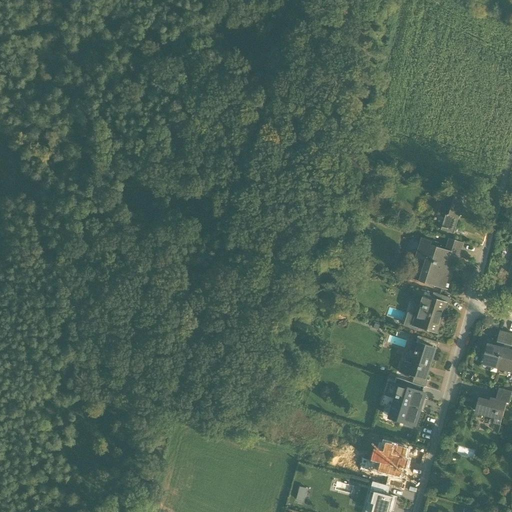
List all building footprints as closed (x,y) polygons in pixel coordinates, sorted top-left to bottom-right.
[(446,215),(459,219),(466,198),(446,191),(439,213),(446,215)] [(441,230),(454,234),(459,219),(446,215),(441,230)] [(416,257),(421,242),(431,245),(432,241),(422,238),(416,257)] [(454,254),(459,255),(463,243),(449,239),(445,250),(454,253),(454,254)] [(421,282),(443,289),(454,254),(454,253),(445,250),(431,245),(421,242),(416,257),(428,261),(421,282)] [(447,304),(449,304),(451,298),(434,293),(432,298),(447,303),(447,304)] [(423,307),(420,317),(417,327),(419,327),(438,333),(440,324),(439,324),(442,313),(444,314),(447,304),(447,303),(432,298),(420,294),(416,305),(423,307)] [(418,330),(419,327),(417,327),(420,317),(408,314),(405,326),(418,330)] [(497,342),(504,344),(507,333),(500,331),(497,342)] [(435,349),(437,349),(439,343),(418,336),(416,342),(419,343),(435,348),(435,349)] [(415,377),(426,380),(430,367),(429,366),(435,349),(435,348),(419,343),(413,364),(404,361),(400,373),(410,376),(410,375),(415,377)] [(483,362),(498,366),(503,348),(496,346),(487,344),(483,362)] [(511,350),(510,350),(503,348),(498,366),(511,369),(511,350)] [(426,387),(428,380),(426,380),(415,377),(413,383),(424,387),(426,387)] [(394,384),(422,393),(424,387),(413,383),(396,378),(394,384)] [(394,384),(391,393),(397,395),(392,409),(390,417),(412,425),(417,410),(419,410),(421,404),(419,404),(422,393),(394,384)] [(507,403),(509,404),(511,393),(511,392),(499,389),(496,399),(507,402),(507,403)] [(386,407),(392,409),(397,395),(391,393),(386,407)] [(476,410),(503,417),(507,403),(507,402),(496,399),(490,398),(490,401),(479,398),(476,410)] [(389,477),(401,481),(409,449),(387,443),(384,452),(376,450),(373,462),(381,464),(378,474),(389,477)] [(387,486),(390,487),(400,489),(403,481),(401,481),(389,477),(387,486)] [(373,482),(371,490),(388,494),(390,487),(387,486),(373,482)] [(308,489),(300,486),(296,500),(304,502),(308,489)] [(393,511),(397,497),(388,494),(371,490),(367,502),(374,504),(372,511),(391,511),(393,511)] [(372,511),(374,504),(367,502),(364,511),(372,511)]
